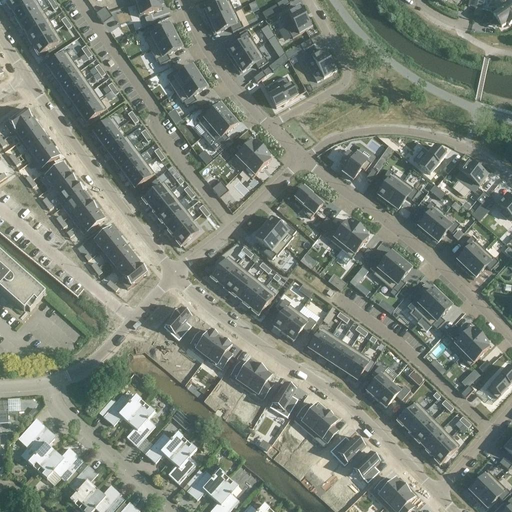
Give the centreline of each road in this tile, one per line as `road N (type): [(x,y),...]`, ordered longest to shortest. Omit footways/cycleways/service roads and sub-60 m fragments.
road 1 (residential): [(436,492),(341,399),(173,273)]
road 2 (residential): [(304,160),(453,279),(511,339)]
road 3 (residential): [(173,273),(25,72)]
road 4 (residential): [(304,160),(345,135),(401,130),(464,147),(511,183)]
road 5 (residential): [(173,511),(65,414),(51,382)]
road 6 (residential): [(270,128),(345,79),(305,0)]
road 7 (residential): [(173,273),(304,160)]
road 8 (residential): [(51,382),(95,360),(173,273)]
road 9 (residential): [(182,0),(208,59),(270,128)]
